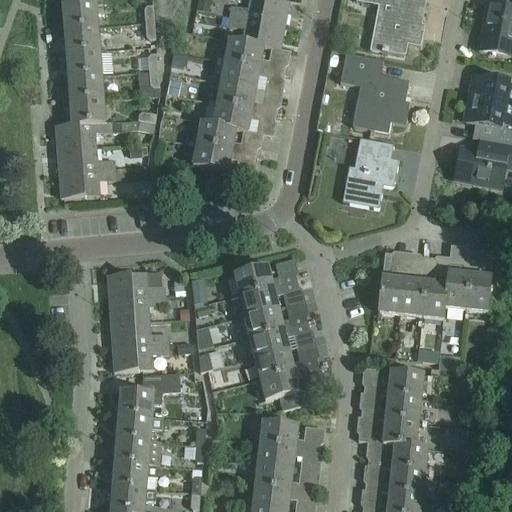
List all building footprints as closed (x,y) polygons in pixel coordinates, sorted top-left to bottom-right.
[(229,21),(285,31),(289,7),(251,0),(250,0),(248,14),(231,11),(229,21)] [(398,0),(355,0),(355,5),(379,9),(370,53),(378,54),(377,55),(383,56),(383,54),(399,57),(401,47),(420,50),(424,28),(420,28),(425,5),(398,0)] [(64,34),(97,31),(95,7),(62,10),(64,34)] [(511,11),(487,7),(482,37),(484,37),(481,54),(511,60),(511,11)] [(145,28),(154,28),(153,11),(147,11),(144,15),(145,28)] [(285,31),(229,21),(227,31),(244,34),(242,47),(263,51),(280,55),(285,31)] [(103,41),(121,41),(121,24),(103,23),(103,41)] [(154,28),(145,28),(146,42),(150,45),(155,45),(154,28)] [(66,58),(99,55),(97,31),(64,34),(66,58)] [(224,66),(283,77),(284,71),(281,68),(261,64),(263,51),(242,47),(228,45),(224,66)] [(67,82),(101,80),(99,55),(66,58),(67,82)] [(360,91),(352,130),(388,137),(390,127),(405,129),(409,107),(404,106),(408,85),(380,80),(383,65),(345,58),(340,87),(360,91)] [(148,76),(157,75),(156,59),(151,60),(148,63),(148,76)] [(221,87),(255,93),(258,81),(279,85),(282,82),(283,77),(224,66),(221,87)] [(157,75),(148,76),(149,90),(154,93),(159,93),(157,75)] [(101,80),(67,82),(69,106),(103,104),(101,80)] [(471,98),(465,126),(477,129),(474,142),(479,143),(491,145),(511,149),(511,91),(508,91),(509,86),(476,80),(473,98),(471,98)] [(217,108),(275,119),(276,114),(274,111),(253,107),(255,93),(221,87),(217,108)] [(103,104),(69,106),(71,129),(104,127),(103,104)] [(213,130),(236,134),(247,136),(250,123),(271,127),(274,125),(275,119),(217,108),(213,130)] [(138,120),(137,126),(154,128),(156,120),(143,118),(138,120)] [(111,136),(111,128),(111,126),(104,127),(71,129),(55,130),(57,155),(95,152),(94,138),(111,136)] [(197,148),(256,159),(257,154),(254,150),(233,146),(236,134),(213,130),(201,127),(197,148)] [(349,171),(342,206),(378,213),(382,190),(393,192),(398,165),(390,164),(393,149),(359,143),(354,172),(349,171)] [(460,152),(454,183),(501,192),(504,174),(511,175),(511,149),(491,145),(479,143),(477,155),(460,152)] [(256,159),(197,148),(193,171),(228,177),(230,164),(251,168),(255,165),(256,159)] [(59,179),(114,175),(113,165),(96,166),(95,152),(57,155),(59,179)] [(114,175),(59,179),(60,203),(99,200),(98,186),(115,185),(114,175)] [(168,179),(158,180),(159,196),(170,195),(168,179)] [(447,288),(444,312),(465,314),(472,254),(466,254),(463,256),(461,278),(448,276),(447,288)] [(472,254),(465,314),(488,316),(491,281),(478,279),(480,258),(477,255),(472,254)] [(399,318),(403,283),(390,282),(393,261),(390,257),(384,257),(377,316),(399,318)] [(403,283),(399,318),(421,321),(427,261),(422,261),(419,264),(416,285),(403,283)] [(427,261),(421,321),(443,323),(444,312),(447,288),(433,286),(435,266),(432,262),(427,261)] [(238,299),(297,285),(296,280),(291,278),(271,282),(268,270),(233,278),(238,299)] [(109,304),(164,300),(163,290),(146,291),(145,277),(107,280),(109,304)] [(297,285),(238,299),(243,321),(278,312),(275,299),(295,294),(298,290),(297,285)] [(196,299),(198,308),(210,305),(208,296),(196,299)] [(164,300),(109,304),(110,328),(149,326),(148,312),(165,310),(164,300)] [(278,307),(284,323),(299,318),(293,301),(278,307)] [(278,312),(243,321),(248,342),(307,328),(306,322),(302,320),(281,325),(278,312)] [(112,352),(167,349),(166,338),(150,339),(149,326),(110,328),(112,352)] [(307,328),(248,342),(253,362),(288,354),(285,342),(306,337),(309,333),(307,328)] [(167,349),(112,352),(114,377),(152,374),(151,360),(168,358),(167,349)] [(288,354),(253,362),(259,384),(317,369),(316,364),(311,362),(291,367),(288,354)] [(198,360),(200,376),(212,373),(211,357),(198,360)] [(304,396),(299,397),(296,384),(316,378),(319,375),(317,369),(259,384),(264,406),(278,402),(281,415),(307,409),(304,396)] [(387,400),(420,404),(423,379),(390,375),(388,391),(367,389),(364,391),(363,397),(387,400)] [(118,419),(150,422),(151,409),(159,409),(161,398),(179,397),(178,379),(143,381),(142,397),(120,395),(118,419)] [(420,404),(387,400),(386,415),(365,413),(361,416),(361,421),(385,424),(417,428),(420,404)] [(116,443),(148,446),(149,433),(160,434),(161,423),(150,422),(118,419),(116,443)] [(417,428),(385,424),(383,439),(362,436),(359,439),(358,445),(394,449),(415,451),(417,428)] [(258,448),(319,455),(319,449),(317,446),(296,443),(297,430),(261,426),(258,448)] [(194,450),(202,450),(203,434),(198,433),(195,436),(194,450)] [(114,466),(146,469),(157,470),(159,446),(148,446),(116,443),(114,466)] [(256,469),(292,473),(294,460),(315,463),(318,461),(319,455),(258,448),(256,469)] [(391,472),(424,476),(427,452),(415,451),(394,449),(392,463),(371,461),(368,463),(367,469),(391,472)] [(202,450),(194,450),(193,463),(195,467),(201,467),(202,450)] [(112,491),(144,493),(145,481),(156,482),(157,470),(146,469),(114,466),(112,491)] [(254,491),(314,497),(315,492),(312,489),(291,487),(292,473),(256,469),(254,491)] [(389,496),(422,501),(424,476),(391,472),(390,487),(369,485),(365,488),(365,494),(389,496)] [(190,498),(199,499),(200,482),(195,481),(191,484),(190,498)] [(110,511),(142,511),(143,505),(154,506),(155,494),(144,493),(112,491),(110,511)] [(251,511),(288,511),(289,504),(310,506),(313,503),(314,497),(254,491),(251,511)] [(420,511),(422,501),(389,496),(387,511),(366,509),(362,511),(420,511)] [(197,511),(199,499),(190,498),(189,511),(197,511)]
